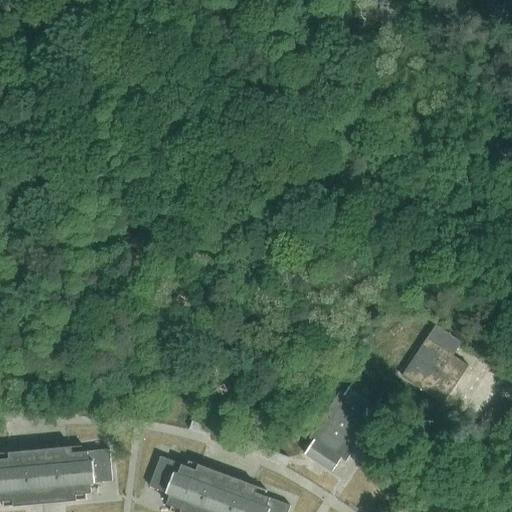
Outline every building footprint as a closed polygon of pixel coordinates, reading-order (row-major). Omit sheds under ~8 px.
[(436,325),(402,375),(444,403),(468,365),(452,355),(461,342),(436,325)] [(342,458),(346,461),(376,414),(372,411),(381,397),(353,379),(344,393),(340,390),(309,436),(313,439),(304,453),(332,472),(342,458)] [(78,407),(0,413),(0,423),(79,417),(79,415),(78,407)] [(189,429),(287,466),(287,464),(290,458),(290,457),(269,449),(210,427),(193,420),(189,429)] [(409,453),(441,456),(442,437),(411,435),(409,453)] [(86,493),(91,493),(90,483),(113,481),(110,449),(82,451),(82,445),(0,452),(0,501),(2,501),(3,507),(87,499),(86,493)] [(287,511),(290,505),(265,496),(267,490),(188,460),(186,466),(161,456),(149,486),(170,494),(166,503),(171,505),(169,511),(172,511),(287,511)]
